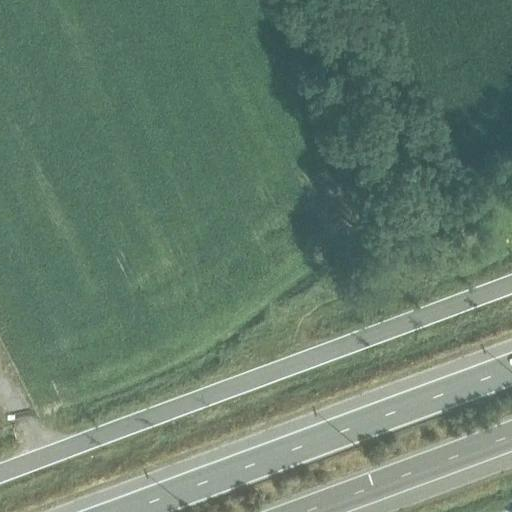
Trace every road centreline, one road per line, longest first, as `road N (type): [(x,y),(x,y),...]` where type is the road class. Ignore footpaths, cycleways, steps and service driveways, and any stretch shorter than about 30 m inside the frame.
road 1 (tertiary): [(0,472),(511,286)]
road 2 (motorway): [(511,368),(118,511)]
road 3 (track): [(314,359),(309,329),(325,301),(369,279),(430,204),(511,147)]
road 4 (motorway): [(308,511),(511,437)]
